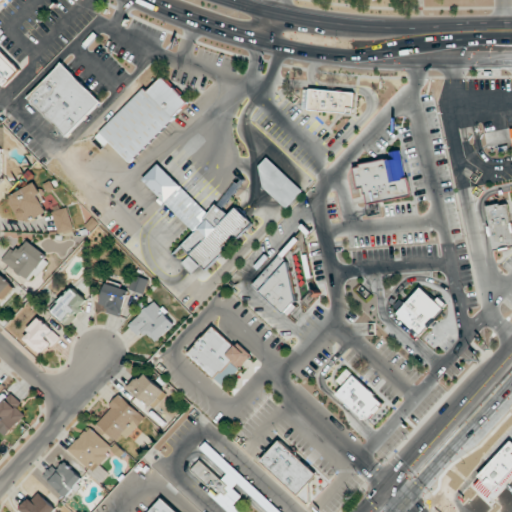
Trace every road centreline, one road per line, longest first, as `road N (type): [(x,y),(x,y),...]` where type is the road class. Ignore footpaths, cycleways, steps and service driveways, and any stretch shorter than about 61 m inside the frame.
road 1 (secondary): [(141,0),(316,54),(511,61)]
road 2 (secondary): [(511,29),(361,29),(227,0)]
road 3 (secondary): [(379,511),(511,363)]
road 4 (secondary): [(369,60),(412,43),(492,40),(506,29)]
